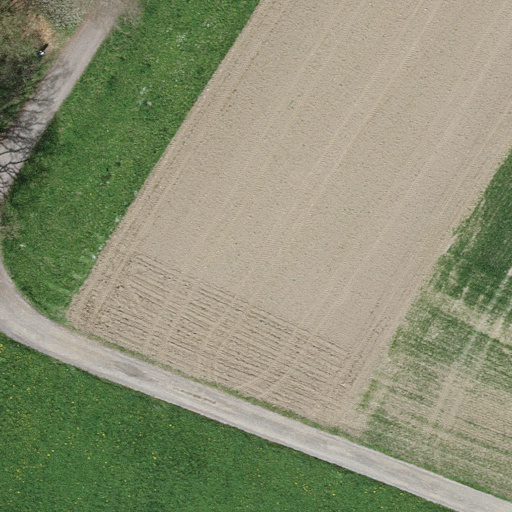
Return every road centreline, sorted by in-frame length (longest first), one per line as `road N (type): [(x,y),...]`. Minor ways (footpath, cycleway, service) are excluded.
road 1 (track): [(0,313),(33,341),(101,371),(460,511)]
road 2 (track): [(0,180),(115,0)]
